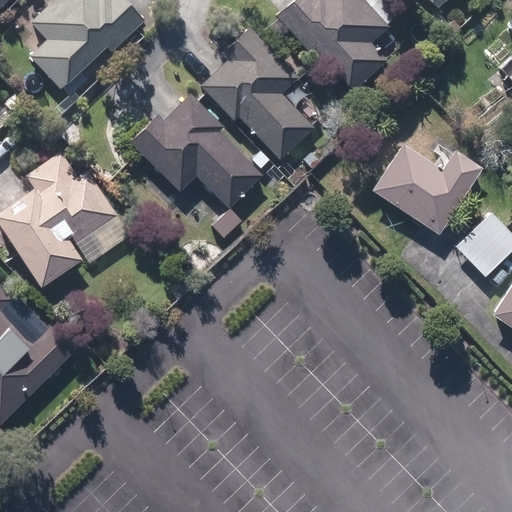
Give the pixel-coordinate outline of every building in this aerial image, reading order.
[(0,0),(0,21),(21,0),(0,0)] [(126,7),(118,0),(53,0),(12,42),(67,97),(141,22),(126,7)] [(399,36),(363,0),(290,0),(272,19),(343,91),(399,36)] [(443,0),(422,0),(434,10),(443,0)] [(323,109),(246,27),(211,60),(192,78),(269,159),(323,109)] [(221,127),(187,92),(168,111),(130,148),(206,225),(257,175),(215,133),(221,127)] [(397,141),(366,188),(435,233),(466,186),(397,141)] [(121,243),(57,152),(0,192),(0,233),(44,296),(121,243)] [(511,247),(511,236),(489,213),(454,247),(483,276),(511,247)] [(511,273),(485,314),(511,331),(511,273)] [(0,286),(0,418),(74,352),(51,326),(26,348),(0,319),(0,309),(12,299),(0,286)]
